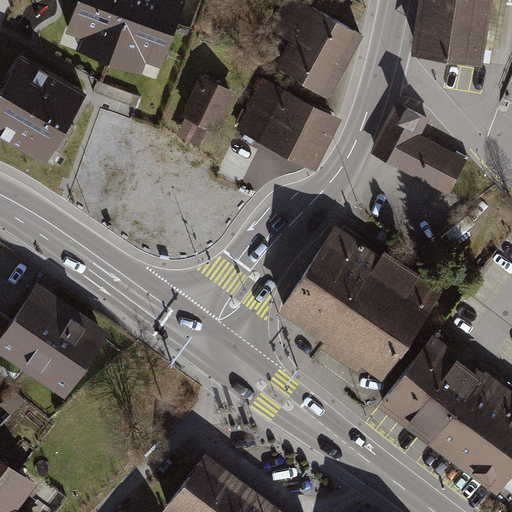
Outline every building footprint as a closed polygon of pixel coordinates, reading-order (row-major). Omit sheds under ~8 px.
[(184,1),(181,0),(77,0),(65,33),(77,37),(71,53),(137,77),(143,63),(158,69),(184,1)] [(350,68),(368,36),(300,0),(286,0),(270,30),(294,43),(280,68),(334,98),(350,68)] [(494,0),(421,0),(414,59),(486,68),(494,0)] [(18,60),(0,89),(0,138),(42,163),(81,98),(18,60)] [(218,133),(236,92),(203,78),(185,119),(218,133)] [(316,106),(264,79),(238,129),(316,170),(342,119),(316,106)] [(449,194),(467,158),(421,135),(429,118),(417,112),(411,109),(408,107),(397,102),(371,156),(449,194)] [(98,106),(76,204),(105,210),(111,183),(116,185),(132,114),(98,106)] [(380,252),(334,221),(276,305),(324,338),(320,344),(355,368),(360,362),(382,377),(443,287),(383,247),(380,252)] [(77,308),(33,278),(8,314),(0,326),(0,349),(65,394),(109,330),(77,308)] [(0,326),(8,314),(0,308),(0,326)] [(432,335),(426,330),(372,406),(488,490),(511,457),(511,391),(506,387),(432,335)] [(25,399),(15,388),(0,401),(0,403),(9,413),(25,399)] [(286,511),(202,447),(155,507),(161,511),(286,511)] [(0,511),(18,511),(38,489),(0,457),(0,511)]
